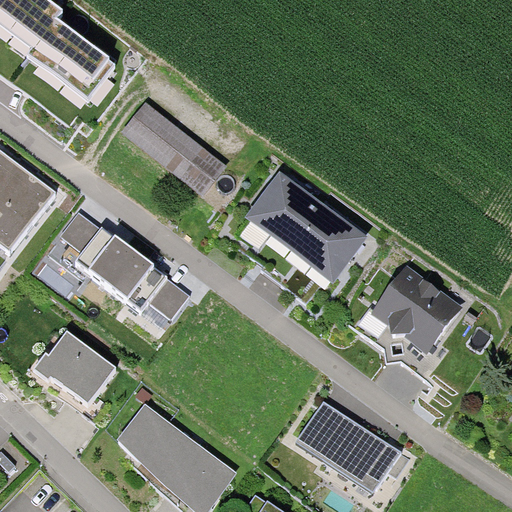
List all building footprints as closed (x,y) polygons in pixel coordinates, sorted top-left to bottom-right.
[(88,104),(115,69),(60,27),(66,20),(39,0),(0,0),(0,27),(33,52),(29,59),(88,104)] [(149,103),(125,134),(203,195),(227,165),(149,103)] [(19,171),(0,157),(0,252),(11,260),(56,197),(19,171)] [(364,239),(279,177),(248,219),(333,281),(364,239)] [(173,324),(192,299),(81,217),(67,236),(89,252),(77,268),(144,317),(151,308),(173,324)] [(427,356),(465,309),(406,265),(371,311),(391,326),(392,337),(403,336),(427,356)] [(112,374),(62,337),(45,361),(41,359),(30,374),(46,385),(48,382),(86,409),(112,374)] [(401,452),(324,402),(296,445),(373,495),(401,452)] [(214,511),(237,474),(146,406),(116,442),(192,511),(214,511)] [(270,511),(254,502),(247,511),(270,511)]
